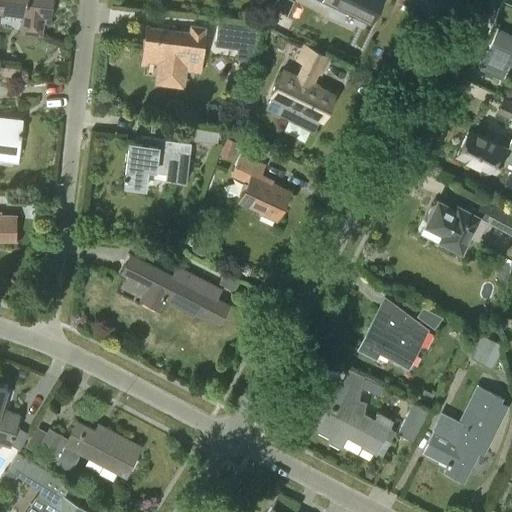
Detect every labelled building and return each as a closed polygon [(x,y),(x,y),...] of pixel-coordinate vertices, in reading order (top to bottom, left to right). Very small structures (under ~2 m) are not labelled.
[(0,0),(0,14),(23,17),(21,33),(39,35),(41,21),(48,22),(51,0),(0,0)] [(353,14),(369,22),(379,0),(333,0),(332,2),(354,13),(353,14)] [(511,19),(511,0),(501,0),(484,41),(489,43),(479,65),(500,74),(508,56),(511,58),(511,32),(507,30),(511,19)] [(247,60),(259,26),(216,20),(213,46),(236,48),(234,59),(247,60)] [(144,65),(145,58),(159,60),(157,81),(181,84),(182,69),(198,71),(203,34),(203,27),(190,26),(190,32),(147,27),(148,25),(146,25),(141,64),(144,65)] [(300,61),(304,63),(297,78),(282,71),(270,95),(272,96),(266,107),(313,130),(318,118),(322,120),(335,94),(311,82),(316,70),(322,72),(329,57),(306,47),(300,61)] [(511,102),(502,98),(495,111),(511,119),(511,102)] [(0,157),(15,159),(18,135),(20,135),(20,131),(19,131),(20,119),(0,116),(0,157)] [(190,127),(188,140),(216,143),(218,130),(190,127)] [(511,164),(511,135),(507,147),(468,129),(456,154),(493,171),(499,158),(511,164)] [(190,142),(188,141),(141,136),(140,141),(128,140),(123,184),(143,187),(145,168),(166,170),(165,178),(185,180),(190,142)] [(230,158),(236,143),(226,139),(220,153),(230,158)] [(264,165),(240,154),(231,174),(247,181),(238,201),(260,211),(259,213),(275,220),(289,191),(259,177),(264,165)] [(476,239),(486,221),(511,233),(511,212),(481,197),(471,216),(437,199),(425,222),(442,231),(439,237),(460,248),(466,234),(476,239)] [(0,238),(14,239),(14,215),(0,215),(1,212),(0,211),(0,238)] [(184,242),(192,245),(196,232),(188,229),(184,242)] [(129,254),(120,272),(127,275),(121,289),(157,308),(164,294),(219,322),(228,305),(215,298),(220,289),(176,266),(171,276),(129,254)] [(502,258),(497,279),(506,281),(511,260),(502,258)] [(223,274),(218,283),(232,290),(236,281),(223,274)] [(382,317),(375,314),(358,347),(375,356),(378,350),(407,365),(426,328),(390,302),(382,317)] [(422,307),(417,315),(433,327),(441,316),(422,307)] [(467,345),(475,349),(471,358),(484,365),(496,342),(475,331),(467,345)] [(336,392),(335,391),(326,409),(320,407),(313,420),(319,423),(316,429),(332,437),(329,443),(341,450),(349,437),(362,443),(359,449),(372,455),(375,450),(381,453),(388,438),(383,435),(388,425),(375,418),(374,419),(354,409),(358,391),(341,382),(336,392)] [(0,441),(10,444),(19,414),(0,407),(6,387),(0,385),(0,441)] [(501,397),(477,385),(459,422),(441,413),(433,427),(435,428),(424,450),(446,462),(445,464),(447,465),(444,470),(463,479),(477,450),(482,452),(506,405),(499,402),(501,397)] [(433,394),(423,389),(419,398),(428,403),(433,394)] [(396,433),(398,434),(411,440),(428,408),(413,401),(396,433)] [(24,446),(54,462),(70,470),(79,453),(124,476),(140,444),(107,428),(104,433),(76,419),(67,437),(48,427),(46,431),(35,426),(24,446)] [(41,488),(50,473),(15,452),(0,476),(0,479),(8,485),(16,472),(40,487),(41,488)] [(368,466),(364,469),(364,475),(369,478),(374,475),(374,469),(368,466)] [(40,487),(29,505),(30,506),(26,511),(88,511),(62,496),(69,485),(50,473),(41,488),(40,487)] [(309,511),(276,492),(270,501),(288,511),(309,511)]
